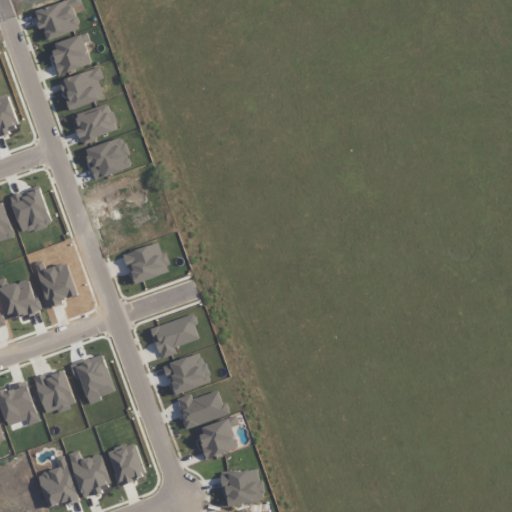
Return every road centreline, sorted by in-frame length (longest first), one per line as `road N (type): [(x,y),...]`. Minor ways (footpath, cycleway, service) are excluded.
road 1 (residential): [(180,495),(2,0)]
road 2 (residential): [(0,358),(115,319)]
